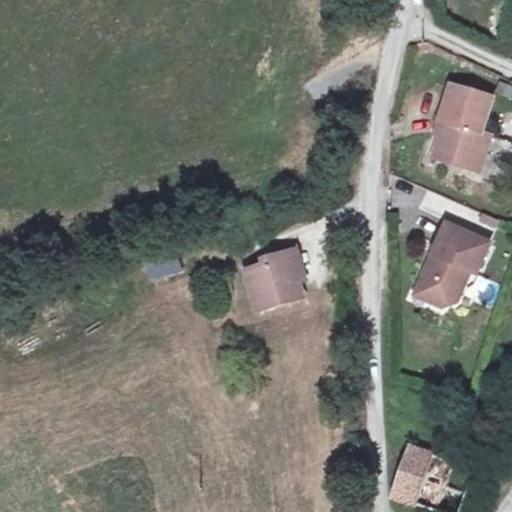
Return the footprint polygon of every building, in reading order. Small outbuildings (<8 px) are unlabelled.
[(476,172),(487,135),(483,133),(493,99),(451,86),(440,122),(445,124),(435,160),(476,172)] [(458,303),(471,272),(477,275),(491,245),(447,225),(431,262),(435,263),(432,270),(428,268),(419,288),(433,294),(430,302),(444,309),(458,303)] [(149,280),(182,272),(177,252),(144,261),(149,280)] [(300,283),(296,271),(303,269),(298,252),(264,262),(266,266),(247,272),(257,307),(278,301),(280,306),(305,299),(300,283)] [(306,281),(303,269),(296,271),(300,283),(306,281)] [(430,302),(433,294),(419,288),(416,296),(430,302)] [(259,313),(280,306),(278,301),(257,307),(259,313)] [(416,507),(433,455),(411,448),(395,500),(416,507)] [(439,511),(455,463),(433,455),(416,507),(430,511),(439,511)] [(463,511),(480,472),(455,463),(439,511),(463,511)]
